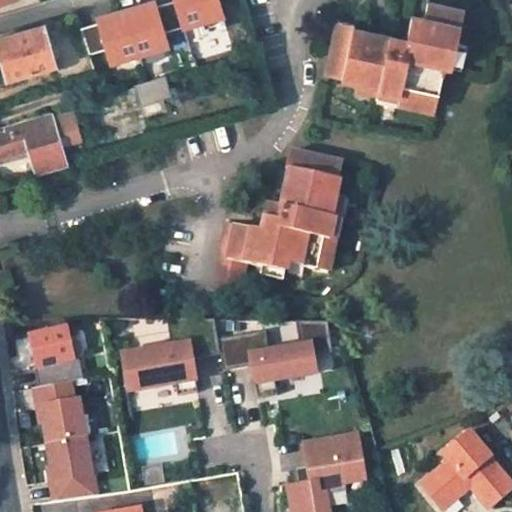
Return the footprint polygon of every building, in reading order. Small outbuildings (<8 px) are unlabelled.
[(115,17),(81,27),(91,54),(107,49),(111,62),(168,45),(164,32),(183,26),(175,0),(173,0),(140,10),(139,5),(113,12),(115,17)] [(175,0),(183,26),(195,22),(199,36),(227,27),(219,0),(175,0)] [(354,24),(339,20),(326,73),(377,85),(376,89),(398,94),(397,102),(431,109),(438,77),(430,74),(432,63),(450,66),(462,10),(427,2),(422,18),(411,15),(405,39),(353,27),(354,24)] [(54,64),(43,28),(0,39),(0,53),(7,78),(54,64)] [(46,96),(15,106),(18,118),(50,107),(46,96)] [(5,125),(8,132),(0,134),(0,163),(33,153),(40,173),(66,165),(50,112),(5,125)] [(342,159),(289,149),(285,166),(288,167),(280,205),(266,202),(260,230),(225,222),(211,289),(239,295),(246,264),(285,271),(286,263),(328,271),(334,240),(330,238),(334,216),(331,215),(342,159)] [(172,345),(123,354),(130,391),(176,384),(178,395),(198,392),(191,359),(220,355),(218,340),(214,320),(166,319),(172,345)] [(331,352),(325,322),(294,321),(298,346),(268,351),(264,332),(218,340),(220,355),(223,372),(251,367),(257,399),(277,396),(274,380),(315,373),(311,356),(331,352)] [(69,330),(33,336),(39,366),(74,360),(69,330)] [(39,366),(36,367),(40,387),(72,382),(84,379),(80,359),(74,360),(39,366)] [(75,401),(72,382),(40,387),(39,387),(58,501),(96,496),(80,400),(75,401)] [(511,480),(467,429),(442,451),(448,459),(419,483),(436,502),(451,488),(458,496),(470,485),(489,508),(511,486),(511,480)] [(355,432),(302,441),(306,466),(291,468),(294,486),(286,487),(290,511),(327,511),(325,495),(345,491),(344,483),(363,480),(355,432)] [(442,510),(458,496),(451,488),(436,502),(442,510)]
